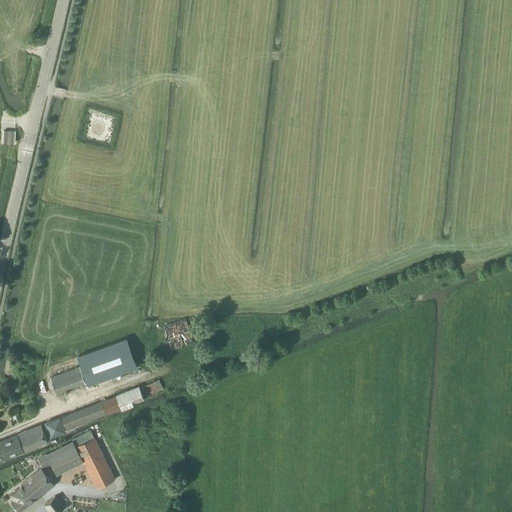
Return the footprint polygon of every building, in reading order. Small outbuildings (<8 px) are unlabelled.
[(4,130),(3,142),(11,142),(16,142),(16,130),(4,130)] [(163,325),(167,336),(172,350),(172,349),(174,353),(178,364),(203,355),(201,350),(200,351),(197,344),(196,341),(198,340),(191,317),(186,318),(163,325)] [(78,355),(89,384),(136,366),(126,338),(78,355)] [(50,378),(56,393),(85,383),(80,367),(50,378)] [(98,402),(62,416),(67,429),(107,413),(108,415),(145,400),(144,398),(159,392),(158,390),(163,388),(159,379),(154,381),(140,387),(139,385),(116,394),(98,402)] [(46,422),(51,436),(65,431),(60,417),(46,422)] [(41,424),(24,431),(17,433),(18,434),(0,441),(0,452),(2,458),(48,441),(41,424)] [(47,453),(57,473),(83,460),(97,488),(115,479),(91,430),(72,439),(73,440),(47,453)] [(26,481),(24,483),(11,493),(15,499),(11,502),(19,511),(36,497),(37,499),(41,495),(54,484),(41,467),(26,480),(26,481)] [(45,504),(51,511),(58,511),(65,507),(55,495),(45,504)]
